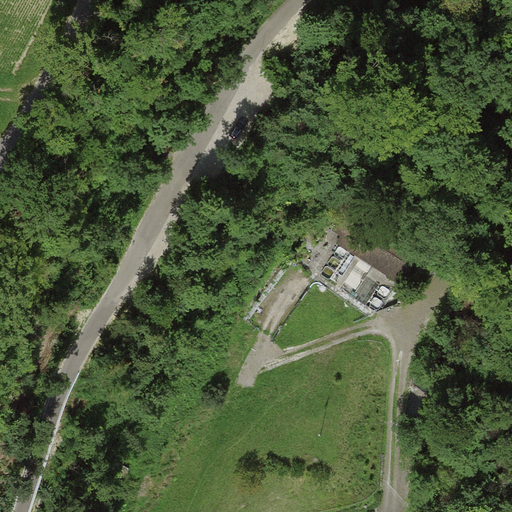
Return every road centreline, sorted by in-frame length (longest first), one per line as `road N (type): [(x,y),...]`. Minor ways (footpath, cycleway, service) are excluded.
road 1 (unclassified): [(301,0),(257,44),(84,345),(22,511)]
road 2 (track): [(393,497),(405,320)]
road 3 (residential): [(94,0),(0,143)]
